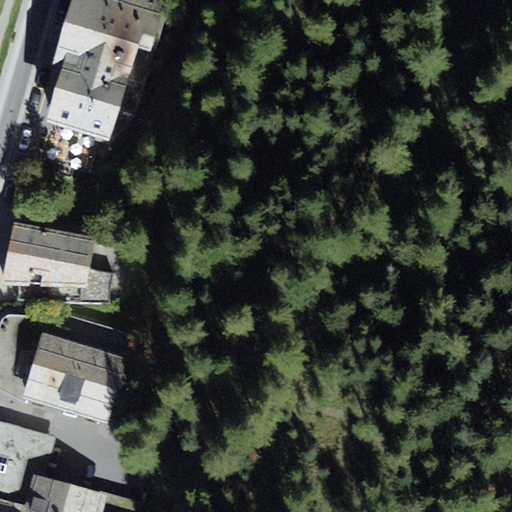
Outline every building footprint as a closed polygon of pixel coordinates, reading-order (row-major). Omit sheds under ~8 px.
[(71,0),(52,65),(62,69),(65,60),(129,79),(138,47),(151,50),(166,0),(71,0)] [(110,140),(129,79),(65,60),(62,69),(47,121),(110,140)] [(9,251),(51,260),(57,230),(15,221),(9,251)] [(96,238),(57,230),(51,260),(90,268),(96,238)] [(114,273),(90,268),(51,260),(9,251),(4,284),(19,285),(18,302),(109,305),(114,273)] [(1,326),(0,329),(0,390),(27,405),(29,399),(23,397),(43,331),(47,332),(50,321),(29,316),(14,314),(6,317),(1,326)] [(47,332),(43,331),(23,397),(29,399),(108,423),(127,359),(47,332)] [(57,437),(0,422),(0,498),(25,506),(34,474),(46,477),(57,437)] [(0,498),(0,511),(167,511),(168,511),(46,477),(34,474),(25,506),(0,498)]
